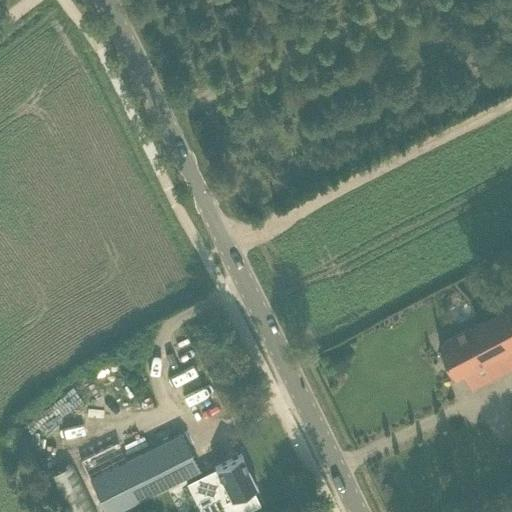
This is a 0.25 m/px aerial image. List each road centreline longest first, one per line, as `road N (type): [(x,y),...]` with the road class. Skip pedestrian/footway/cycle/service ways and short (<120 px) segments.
road 1 (tertiary): [(356,511),(106,0)]
road 2 (track): [(511,92),(222,236)]
